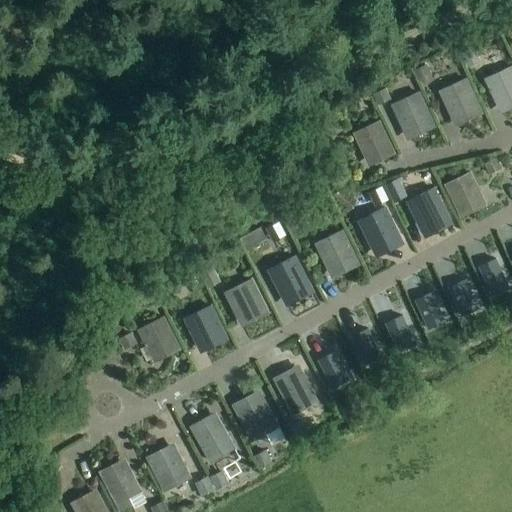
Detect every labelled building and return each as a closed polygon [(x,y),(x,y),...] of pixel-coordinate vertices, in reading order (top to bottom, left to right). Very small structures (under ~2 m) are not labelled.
[(461,53),(467,65),(473,62),(472,60),(478,57),(474,47),(461,53)] [(415,70),(419,80),(431,74),(426,64),(415,70)] [(509,105),(511,103),(511,65),(486,78),(495,97),(503,93),(509,105)] [(462,116),(480,108),(466,77),(440,89),(449,109),(457,105),(462,116)] [(378,103),(390,98),(385,88),(374,93),(378,103)] [(432,122),(418,91),(392,103),(400,122),(409,119),(414,130),(432,122)] [(376,159),(394,151),(380,120),(353,132),(362,151),(371,148),(376,159)] [(336,121),(325,126),(329,138),(341,134),(336,121)] [(486,163),(490,173),(500,167),(495,158),(486,163)] [(445,184),(461,215),(478,206),(472,194),(481,190),(471,171),(445,184)] [(404,190),(398,178),(386,184),(392,196),(404,190)] [(387,197),(381,185),(369,191),(375,203),(387,197)] [(435,185),(406,199),(425,237),(454,223),(435,185)] [(387,205),(357,220),(376,257),(405,243),(387,205)] [(285,233),(279,221),(267,227),(273,239),(285,233)] [(297,238),(308,232),(302,221),(291,226),(297,238)] [(240,238),(246,248),(266,237),(261,227),(240,238)] [(357,260),(342,229),(316,241),(325,261),(334,257),(339,268),(357,260)] [(296,254),(268,267),(286,305),(315,291),(296,254)] [(489,287),(507,279),(496,257),(479,265),(489,287)] [(213,267),(201,272),(207,283),(218,278),(213,267)] [(183,279),(188,288),(201,282),(197,273),(183,279)] [(248,317),(266,309),(251,278),(225,290),(234,310),(243,306),(248,317)] [(458,308),(476,300),(466,278),(448,286),(458,308)] [(425,321),(442,313),(432,291),(415,299),(425,321)] [(204,311),(184,321),(197,347),(216,338),(204,311)] [(163,355),(180,346),(165,315),(139,329),(149,347),(157,343),(163,355)] [(395,345),(413,337),(403,315),(385,323),(395,345)] [(361,358),(379,350),(368,328),(351,336),(361,358)] [(125,348),(136,342),(131,333),(120,339),(125,348)] [(329,382),(346,373),(334,351),(317,360),(329,382)] [(318,401),(299,363),(272,377),(292,415),(318,401)] [(252,438),(277,425),(265,401),(252,407),(249,400),(235,407),(252,438)] [(299,437),(310,431),(305,421),(294,427),(299,437)] [(211,460),(234,447),(222,423),(210,429),(206,422),(194,428),(211,460)] [(259,465),(270,458),(265,449),(254,456),(259,465)] [(166,450),(149,459),(164,489),(190,476),(180,457),(172,462),(166,450)] [(101,472),(116,502),(128,496),(133,504),(134,507),(146,501),(140,490),(142,489),(132,470),(124,474),(118,463),(101,472)] [(216,487),(228,481),(223,472),(211,477),(216,487)] [(201,494),(213,488),(208,479),(197,485),(201,494)] [(108,511),(98,490),(80,498),(86,510),(81,511),(108,511)] [(121,511),(133,504),(128,496),(116,502),(121,511)] [(149,508),(151,511),(168,511),(162,501),(149,508)]
